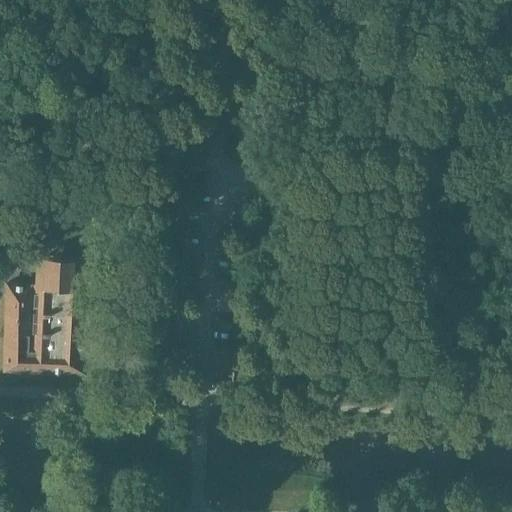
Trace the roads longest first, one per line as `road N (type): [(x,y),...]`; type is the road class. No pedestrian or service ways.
road 1 (unclassified): [(202,408),(207,258),(225,218),(423,81),(506,0)]
road 2 (unknown): [(511,383),(492,382),(382,312),(278,179),(251,127),(246,94),(252,0)]
road 3 (track): [(207,164),(217,116),(219,0)]
